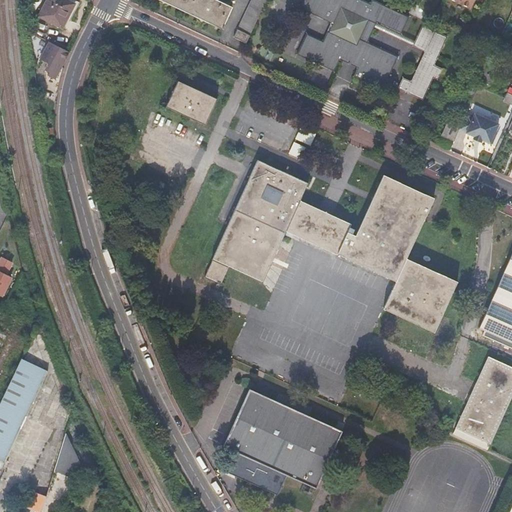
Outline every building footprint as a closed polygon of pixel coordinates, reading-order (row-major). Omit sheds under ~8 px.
[(63,27),(74,4),(65,0),(47,0),(40,16),(63,27)] [(231,8),(214,0),(158,0),(221,30),(231,8)] [(266,0),(251,0),(233,39),(245,46),(266,0)] [(404,35),(411,18),(374,1),(372,5),(361,0),(324,0),(324,1),(322,0),(304,0),(300,10),(333,26),(325,43),(309,36),(300,56),(335,72),(341,60),(359,68),(356,77),(386,90),(400,57),(370,44),(379,23),(404,35)] [(451,0),(471,9),(474,0),(451,0)] [(448,37),(423,26),(412,50),(425,56),(413,82),(405,78),(400,89),(424,100),(434,78),(438,79),(443,69),(435,66),(448,37)] [(59,47),(53,43),(48,54),(54,58),(55,55),(59,47)] [(56,79),(69,52),(59,47),(55,55),(57,56),(48,75),(56,79)] [(487,84),(499,56),(483,49),(471,77),(487,84)] [(453,109),(465,114),(477,87),(478,86),(466,81),(453,109)] [(166,107),(175,111),(186,85),(178,82),(166,107)] [(186,85),(175,111),(203,124),(214,98),(186,85)] [(214,98),(203,124),(205,125),(217,99),(214,98)] [(282,132),(285,123),(248,106),(244,114),(282,132)] [(466,132),(472,117),(465,114),(459,129),(466,132)] [(498,125),(473,115),(472,117),(466,132),(465,133),(473,137),(481,141),(489,144),(498,125)] [(241,121),(237,129),(275,146),(279,138),(241,121)] [(314,136),(285,123),(282,132),(310,144),(314,136)] [(439,137),(451,142),(457,129),(445,124),(439,137)] [(279,138),(275,146),(304,159),(307,151),(279,138)] [(212,285),(213,285),(259,184),(267,165),(256,160),(211,259),(212,261),(205,278),(214,281),(212,285)] [(259,184),(213,285),(216,287),(218,283),(221,284),(229,268),(256,280),(262,282),(286,231),(324,248),(338,218),(300,201),(307,183),(302,181),(267,165),(259,184)] [(385,276),(422,194),(382,176),(355,235),(354,234),(347,232),(350,224),(338,218),(324,248),(343,257),(346,258),(385,276)] [(433,199),(422,194),(385,276),(396,281),(384,309),(393,313),(397,304),(415,263),(407,260),(433,199)] [(499,294),(511,263),(511,250),(479,327),(484,329),(499,294)] [(0,294),(2,296),(12,278),(6,274),(12,262),(2,257),(0,260),(0,268),(2,269),(1,272),(0,271),(0,294)] [(437,273),(415,263),(397,304),(393,313),(415,323),(437,273)] [(511,263),(499,294),(484,329),(485,330),(483,335),(511,347),(511,263)] [(457,282),(437,273),(415,323),(434,332),(453,291),(457,282)] [(491,443),(511,392),(511,366),(487,356),(456,428),(491,443)] [(58,388),(54,377),(28,365),(18,385),(52,401),(58,388)] [(224,448),(234,453),(254,410),(260,396),(250,391),(224,448)] [(0,470),(34,406),(8,392),(0,407),(0,470)] [(254,410),(234,453),(236,454),(228,473),(279,497),(288,478),(295,481),(305,460),(320,424),(260,396),(254,410)] [(305,460),(295,481),(315,490),(340,433),(320,424),(305,460)] [(340,433),(315,490),(316,490),(341,433),(340,433)] [(56,471),(75,476),(84,438),(65,434),(56,471)] [(47,489),(47,488),(35,484),(26,510),(32,511),(39,511),(40,511),(47,489)]
